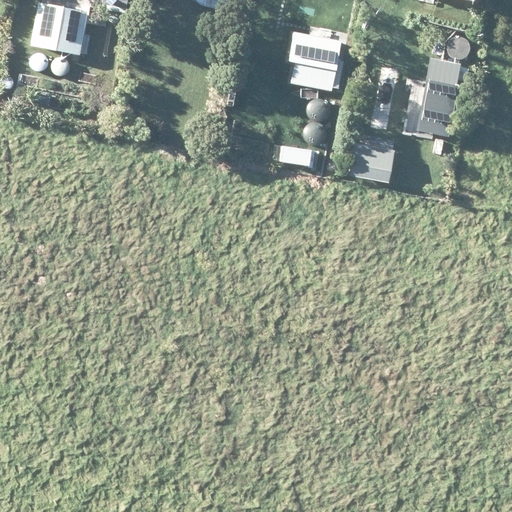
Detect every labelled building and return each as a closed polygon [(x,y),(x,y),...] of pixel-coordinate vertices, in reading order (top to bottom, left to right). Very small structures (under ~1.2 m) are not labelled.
[(125,13),(127,0),(103,0),(102,9),(125,13)] [(29,45),(77,55),(86,14),(38,4),(29,45)] [(336,41),(290,32),(280,83),(326,92),(336,41)] [(445,136),(458,64),(429,59),(416,130),(445,136)] [(382,181),(389,153),(353,145),(346,173),(382,181)] [(306,150),(277,146),(274,167),(303,171),(306,150)]
